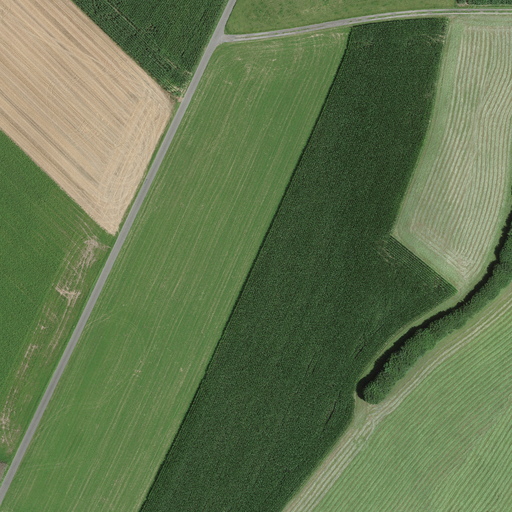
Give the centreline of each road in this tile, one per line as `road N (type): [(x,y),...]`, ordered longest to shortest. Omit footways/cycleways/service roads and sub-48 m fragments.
road 1 (track): [(0,502),(235,0)]
road 2 (track): [(511,12),(376,18),(216,41)]
road 3 (track): [(374,402),(286,511)]
